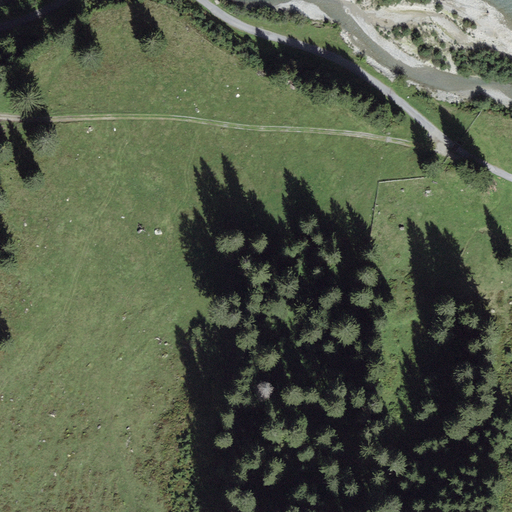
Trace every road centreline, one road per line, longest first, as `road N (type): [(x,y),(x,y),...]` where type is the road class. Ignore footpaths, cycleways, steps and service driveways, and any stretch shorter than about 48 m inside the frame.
road 1 (track): [(455,148),(142,116),(0,116)]
road 2 (track): [(200,0),(243,27),(355,68),(455,148)]
